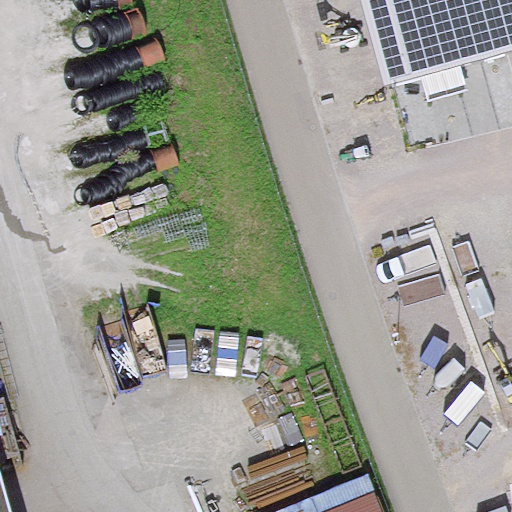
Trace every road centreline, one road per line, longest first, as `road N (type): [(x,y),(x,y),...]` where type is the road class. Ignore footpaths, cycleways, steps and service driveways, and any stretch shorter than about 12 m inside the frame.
road 1 (residential): [(423,511),(357,332),(257,0)]
road 2 (unknown): [(119,511),(0,274)]
